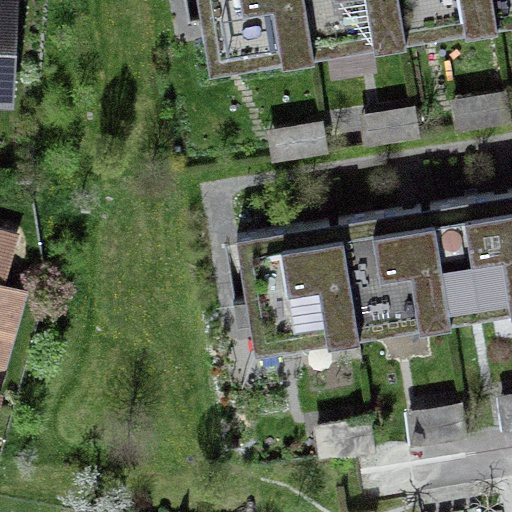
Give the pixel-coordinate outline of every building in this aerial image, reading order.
[(313,52),(304,0),(199,0),(205,33),(211,69),(313,52)] [(405,37),(399,0),(304,0),(313,52),(405,37)] [(497,22),(492,0),(399,0),(405,37),(497,22)] [(511,0),(492,0),(497,22),(511,19),(511,0)] [(511,306),(511,187),(500,190),(432,201),(451,317),(511,306)] [(451,317),(432,201),(426,202),(412,204),(340,216),(359,332),(451,317)] [(250,313),(256,348),(359,332),(340,216),(336,216),(237,232),(250,313)] [(0,370),(21,296),(0,290),(0,275),(11,236),(0,232),(0,370)]
